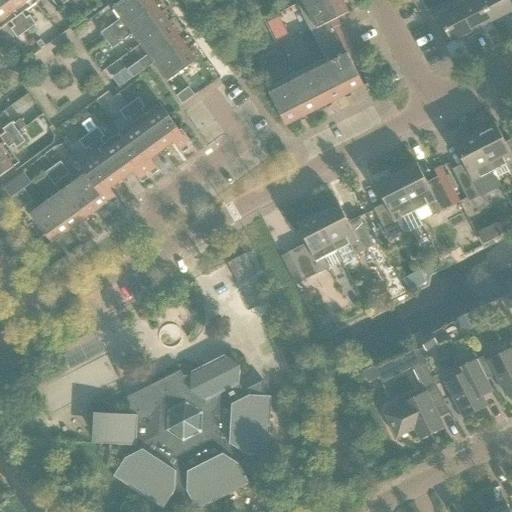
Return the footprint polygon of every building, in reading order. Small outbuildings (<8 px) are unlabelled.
[(26,33),(2,0),(0,0),(0,30),(10,23),(14,28),(10,30),(17,39),(25,33),(26,33)] [(37,4),(34,0),(2,0),(26,33),(37,25),(30,16),(27,19),(23,14),(35,5),(37,4)] [(34,0),(37,4),(42,0),(52,0),(51,0),(58,10),(67,3),(65,0),(34,0)] [(102,33),(109,42),(156,8),(149,0),(127,0),(114,10),(120,19),(102,33)] [(295,0),(315,38),(339,26),(344,23),(342,18),(350,14),(342,0),(295,0)] [(472,33),(456,1),(446,6),(442,4),(439,0),(427,0),(422,3),(427,13),(434,9),(451,43),(472,33)] [(457,0),(456,1),(472,33),(492,22),(481,0),(457,0)] [(481,0),(492,22),(511,12),(511,10),(506,0),(481,0)] [(156,8),(109,42),(113,48),(131,35),(140,47),(169,26),(156,8)] [(280,18),(269,23),(278,42),(289,36),(280,18)] [(169,26),(140,47),(146,56),(128,69),(134,78),(153,65),(182,44),(169,26)] [(345,36),(339,26),(315,38),(320,49),(345,36)] [(320,49),(326,61),(351,48),(345,36),(320,49)] [(182,44),(153,65),(166,84),(195,63),(182,44)] [(358,62),(351,48),(326,61),(268,90),(286,127),(364,88),(353,65),(358,62)] [(125,69),(113,78),(120,86),(131,78),(125,69)] [(176,98),(181,105),(193,97),(188,90),(176,98)] [(130,105),(163,151),(175,142),(183,153),(193,146),(182,130),(180,131),(160,103),(146,114),(142,109),(145,107),(139,98),(130,105)] [(134,123),(119,133),(151,177),(159,170),(151,159),(163,151),(130,105),(120,111),(127,120),(130,118),(134,123)] [(20,120),(15,124),(20,130),(25,127),(20,120)] [(0,137),(0,146),(18,133),(12,124),(2,131),(5,134),(0,137)] [(474,134),(496,179),(508,173),(511,180),(511,139),(505,144),(495,124),(474,134)] [(151,177),(119,133),(105,144),(101,139),(105,136),(98,127),(89,134),(122,180),(134,172),(142,183),(151,177)] [(0,179),(21,165),(11,153),(9,149),(13,146),(16,149),(25,143),(18,133),(0,146),(0,179)] [(110,189),(122,180),(89,134),(80,141),(86,150),(90,147),(93,152),(79,163),(110,206),(119,200),(110,189)] [(464,164),(452,170),(468,203),(500,187),(496,179),(474,134),(453,145),(464,164)] [(53,168),(62,180),(70,174),(61,162),(53,168)] [(86,174),(68,187),(89,216),(106,204),(108,208),(110,206),(79,163),(78,163),(86,174)] [(396,174),(418,219),(430,213),(432,217),(452,207),(437,178),(426,184),(416,163),(396,174)] [(54,186),(62,180),(53,168),(45,173),(54,186)] [(25,173),(4,188),(12,198),(16,194),(24,189),(32,183),(25,173)] [(418,219),(396,174),(375,184),(385,204),(374,210),(390,243),(422,227),(418,219)] [(89,216),(68,187),(50,200),(71,230),(89,216)] [(25,206),(33,201),(24,189),(16,194),(25,206)] [(52,243),(71,230),(50,200),(31,214),(52,243)] [(317,214),(337,252),(338,252),(343,262),(345,266),(356,260),(355,256),(374,247),(360,218),(348,223),(338,203),(317,214)] [(307,245),(289,253),(303,282),(330,269),(343,262),(338,252),(337,252),(317,214),(297,224),(307,245)] [(469,228),(475,242),(492,235),(485,221),(469,228)] [(378,263),(387,259),(382,247),(373,251),(378,263)] [(289,253),(281,257),(296,286),(303,282),(289,253)] [(256,274),(246,254),(228,263),(239,283),(256,274)] [(420,272),(404,281),(410,292),(426,284),(420,272)] [(336,304),(332,286),(314,289),(318,308),(336,304)] [(464,330),(475,324),(470,313),(459,319),(464,330)] [(437,344),(432,334),(421,339),(427,350),(437,344)] [(477,361),(486,379),(495,375),(506,397),(511,394),(511,343),(508,345),(511,350),(491,361),(487,355),(477,360),(477,361)] [(292,348),(283,352),(290,367),(299,363),(292,348)] [(418,349),(407,355),(423,388),(425,393),(385,414),(397,439),(415,430),(421,441),(445,429),(439,419),(450,413),(418,349)] [(157,420),(243,461),(246,456),(267,458),(270,397),(262,397),(263,382),(243,392),(239,385),(239,368),(224,357),(191,373),(190,378),(182,378),(180,373),(151,387),(154,392),(158,395),(157,420)] [(468,372),(446,384),(464,419),(487,407),(482,397),(492,392),(486,379),(477,361),(465,367),(468,372)] [(375,366),(364,372),(369,383),(380,377),(375,366)] [(154,392),(151,387),(126,398),(128,403),(127,416),(105,416),(103,446),(118,447),(125,460),(112,478),(161,511),(174,492),(187,493),(196,511),(249,485),(239,466),(243,461),(157,420),(158,395),(154,392)]
